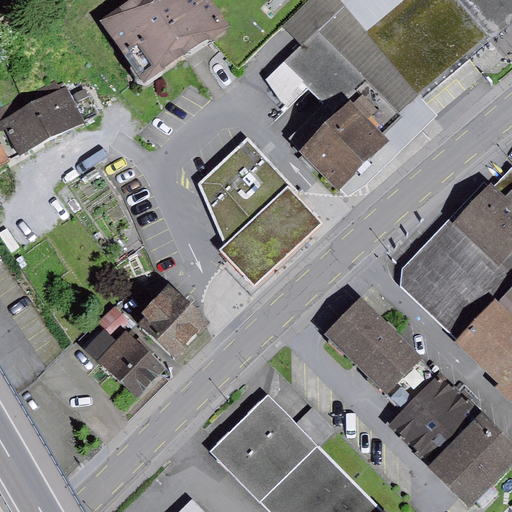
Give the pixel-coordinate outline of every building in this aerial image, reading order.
[(209,0),(134,0),(100,23),(143,86),(196,51),(229,29),(209,0)] [(310,0),(285,28),(302,46),(319,30),(398,114),(418,97),(337,0),(310,0)] [(511,0),(337,0),(418,97),(421,101),(511,26),(511,0)] [(302,46),(284,62),(336,118),(352,102),(384,135),(402,118),(398,114),(319,30),(302,46)] [(41,112),(33,115),(49,149),(86,131),(64,85),(56,89),(54,83),(32,93),(41,112)] [(437,116),(421,101),(418,97),(398,114),(402,118),(384,135),(392,142),(340,193),(346,198),(363,189),(437,116)] [(392,142),(384,135),(352,102),(336,118),(300,153),(340,193),(392,142)] [(49,149),(33,115),(3,129),(19,163),(49,149)] [(248,139),(199,185),(223,246),(289,188),(248,139)] [(0,181),(10,176),(0,156),(0,181)] [(400,288),(455,339),(495,298),(500,302),(511,289),(511,281),(453,225),(489,187),(504,202),(511,194),(511,170),(494,188),(487,181),(403,270),(400,288)] [(511,289),(500,302),(495,298),(455,339),(454,342),(499,385),(495,389),(511,405),(511,194),(504,202),(489,187),(453,225),(511,281),(511,289)] [(289,188),(223,246),(220,250),(255,288),(288,258),(322,225),(289,188)] [(145,338),(139,343),(172,378),(215,337),(174,296),(138,331),(145,338)] [(423,361),(362,301),(326,338),(387,398),(421,364),(423,361)] [(115,313),(99,328),(113,343),(129,328),(115,313)] [(104,341),(86,360),(136,410),(162,383),(149,369),(153,364),(129,341),(117,353),(104,341)] [(402,412),(388,426),(471,508),(511,466),(511,444),(440,374),(435,378),(421,364),(387,398),(402,412)] [(268,394),(210,451),(269,511),(383,511),(319,446),(296,423),(268,394)] [(319,446),(335,430),(312,407),(296,423),(319,446)] [(205,511),(192,499),(178,511),(205,511)]
